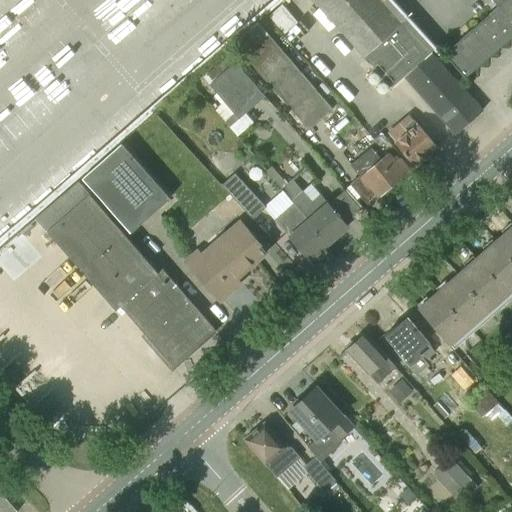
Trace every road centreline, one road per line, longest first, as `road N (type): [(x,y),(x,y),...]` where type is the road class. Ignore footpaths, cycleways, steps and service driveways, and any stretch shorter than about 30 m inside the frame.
road 1 (tertiary): [(183,435),(511,149)]
road 2 (unknown): [(205,0),(23,169)]
road 3 (unclassified): [(0,426),(86,511)]
